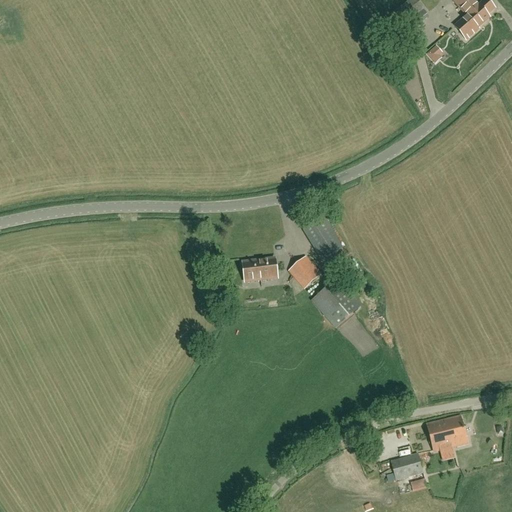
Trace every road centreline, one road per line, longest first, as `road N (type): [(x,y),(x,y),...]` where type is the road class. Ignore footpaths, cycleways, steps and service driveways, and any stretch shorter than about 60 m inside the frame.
road 1 (unclassified): [(0,224),(113,206),(245,204),(313,192),(387,157),(511,47)]
road 2 (unclassified): [(252,511),(281,478),(348,434),(391,418),(511,397)]
